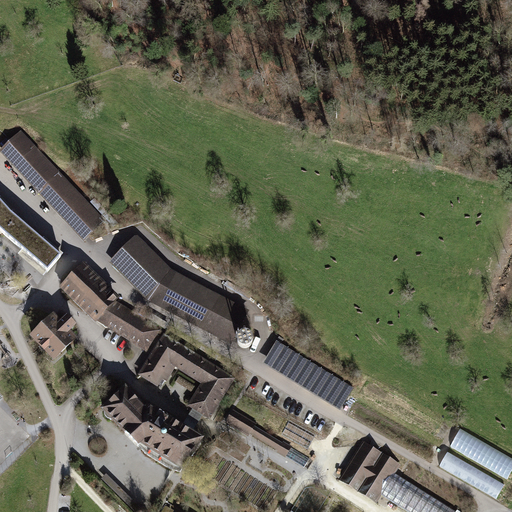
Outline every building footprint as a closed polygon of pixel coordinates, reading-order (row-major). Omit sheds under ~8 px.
[(103,222),(21,134),(2,150),(85,239),(103,222)] [(11,214),(0,201),(0,230),(48,272),(61,257),(11,214)] [(137,240),(113,263),(150,300),(225,340),(228,335),(241,310),(170,272),(137,240)] [(115,301),(82,268),(64,286),(106,328),(108,325),(145,348),(155,332),(122,311),(113,303),(115,301)] [(249,314),(241,310),(228,335),(237,340),(237,337),(238,336),(240,334),(233,331),(236,324),(245,329),(245,330),(250,333),(256,323),(264,323),(264,314),(249,314)] [(60,325),(53,318),(32,338),(54,360),(75,340),(68,333),(74,327),(66,319),(60,325)] [(164,337),(141,375),(157,385),(161,378),(166,381),(176,366),(204,384),(190,406),(209,418),(233,380),(164,337)] [(284,339),(279,337),(276,342),(280,345),(268,365),(340,409),(353,389),(281,344),(284,339)] [(440,423),(368,380),(361,391),(433,435),(440,423)] [(112,402),(104,410),(105,411),(104,412),(104,414),(105,416),(108,419),(112,420),(112,419),(147,455),(169,468),(180,472),(201,439),(175,423),(177,420),(165,412),(163,416),(147,406),(144,409),(125,390),(117,397),(115,397),(114,398),(113,399),(112,401),(112,402)] [(438,447),(356,400),(347,414),(411,450),(430,461),(438,447)] [(234,411),(227,423),(247,435),(249,432),(280,451),(279,453),(285,457),(291,447),(284,443),(283,445),(253,427),(255,424),(234,411)] [(511,458),(460,429),(451,446),(511,480),(511,458)] [(363,445),(342,479),(376,500),(380,494),(393,473),(397,466),(363,445)] [(310,459),(291,447),(285,457),(304,468),(310,459)] [(508,487),(448,453),(440,467),(500,502),(508,487)] [(455,511),(393,473),(380,494),(408,511),(455,511)]
